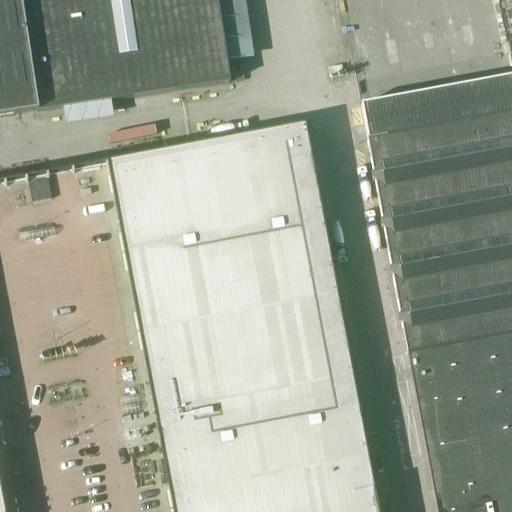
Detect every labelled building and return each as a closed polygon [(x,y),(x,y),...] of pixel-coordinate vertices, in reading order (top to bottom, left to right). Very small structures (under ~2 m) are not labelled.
[(0,0),(0,119),(18,116),(42,113),(229,84),(226,64),(223,44),(220,23),(216,0),(0,0)] [(511,7),(511,0),(499,0),(502,9),(511,7)] [(511,511),(511,80),(361,109),(364,126),(408,357),(408,358),(409,364),(412,380),(413,385),(418,410),(417,410),(420,424),(421,424),(423,433),(422,433),(425,448),(426,448),(427,457),(426,457),(429,472),(430,471),(432,480),(431,481),(433,495),(435,495),(436,504),(435,504),(436,511),(511,511)] [(258,136),(106,165),(107,168),(153,413),(160,449),(168,494),(367,456),(314,176),(311,159),(305,127),(275,133),(258,136)] [(367,456),(168,494),(171,511),(377,511),(377,507),(374,496),(367,456)]
